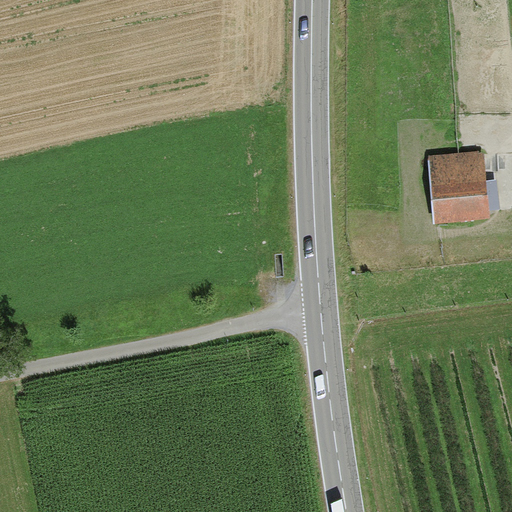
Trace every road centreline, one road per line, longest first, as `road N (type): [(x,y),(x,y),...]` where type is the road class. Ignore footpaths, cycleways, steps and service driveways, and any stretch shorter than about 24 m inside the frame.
road 1 (unclassified): [(0,374),(320,310)]
road 2 (primary): [(320,310),(311,0)]
road 3 (primary): [(346,511),(320,310)]
